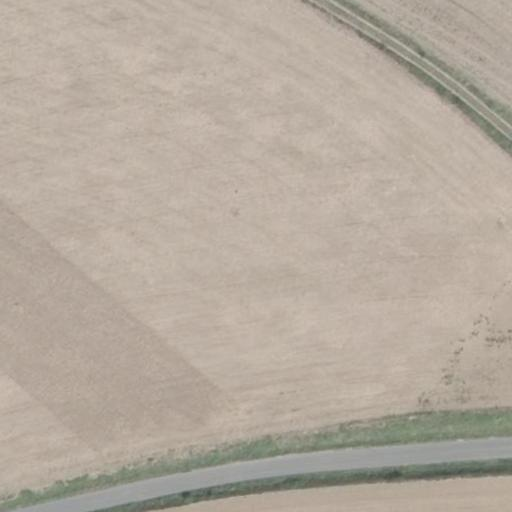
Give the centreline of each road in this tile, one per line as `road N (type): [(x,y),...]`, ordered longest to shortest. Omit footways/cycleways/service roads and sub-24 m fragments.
road 1 (unclassified): [(511,446),(261,468),(45,511)]
road 2 (track): [(320,0),(366,23),(511,133)]
